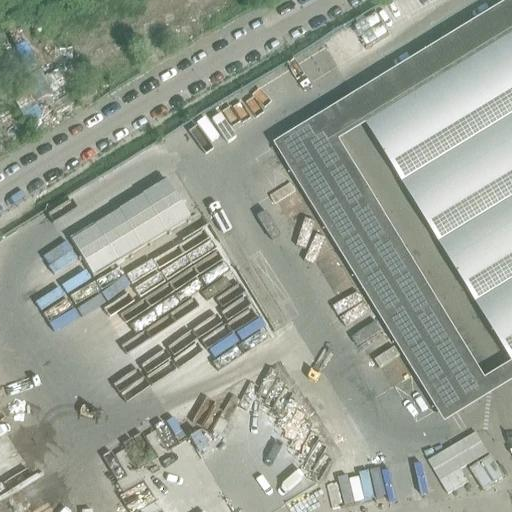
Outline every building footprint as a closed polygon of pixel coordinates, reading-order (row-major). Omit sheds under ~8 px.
[(511,1),(501,8),(511,26),(511,1)] [(511,37),(511,26),(501,8),(356,97),(372,123),(511,37)] [(511,37),(372,123),(367,126),(404,185),(511,118),(511,37)] [(367,126),(372,123),(356,97),(335,109),(317,120),(333,146),(351,135),(367,126)] [(511,118),(404,185),(440,245),(511,200),(511,118)] [(317,120),(274,147),(436,412),(480,385),(333,146),(317,120)] [(188,222),(164,183),(67,241),(91,280),(188,222)] [(511,200),(440,245),(477,305),(511,283),(511,200)] [(511,283),(477,305),(511,361),(511,283)] [(511,384),(511,365),(499,374),(480,385),(436,412),(445,426),(507,387),(511,384)] [(491,459),(470,472),(480,487),(476,490),(479,494),(483,492),(484,493),(504,480),(491,459)]
